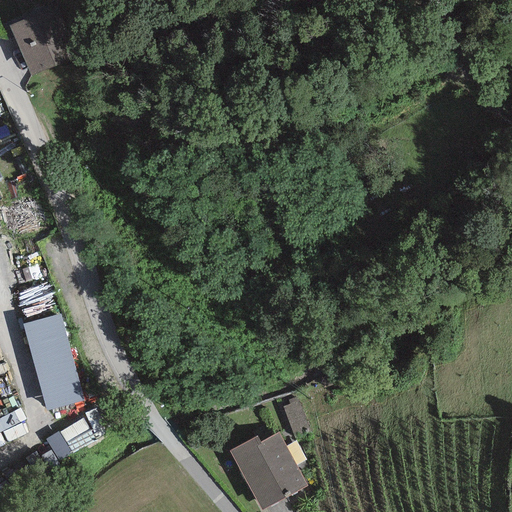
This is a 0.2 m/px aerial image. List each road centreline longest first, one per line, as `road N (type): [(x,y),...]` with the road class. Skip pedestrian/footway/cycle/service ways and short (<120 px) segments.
road 1 (unclassified): [(231,511),(137,393),(0,59)]
road 2 (track): [(511,126),(440,0)]
